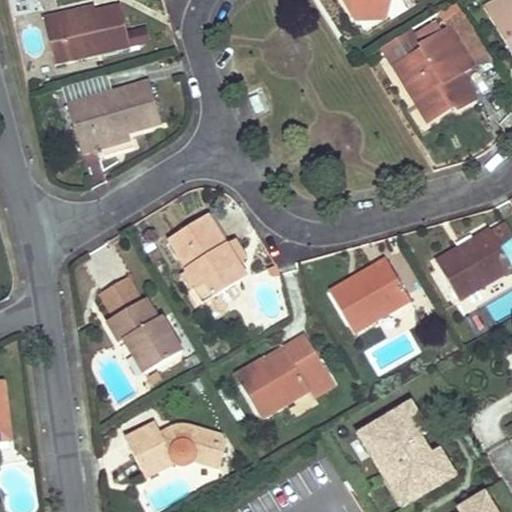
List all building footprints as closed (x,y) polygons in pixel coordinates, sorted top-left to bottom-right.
[(395,0),(340,0),(356,24),(392,2),(395,0)] [(511,0),(498,0),(484,9),(511,55),(511,0)] [(392,2),(356,24),(383,25),(392,2)] [(92,11),(59,18),(58,13),(40,16),(49,63),(125,49),(117,7),(92,11)] [(92,11),(92,7),(58,13),(59,18),(92,11)] [(451,65),(458,60),(465,56),(449,30),(416,51),(418,54),(393,70),(427,125),(454,108),(458,113),(475,103),(459,77),(451,65)] [(459,77),(473,68),(465,56),(458,60),(451,65),(459,77)] [(91,145),(127,135),(158,126),(146,84),(64,108),(77,155),(93,151),(91,145)] [(249,96),(255,111),(264,108),(258,92),(249,96)] [(91,145),(93,151),(128,141),(127,135),(91,145)] [(209,283),(219,299),(248,282),(240,269),(229,249),(212,222),(175,243),(193,274),(192,274),(200,289),(209,283)] [(507,266),(511,263),(511,243),(502,226),(489,234),(488,232),(474,240),(476,244),(458,255),(455,250),(434,262),(456,302),(510,271),(507,266)] [(474,240),(455,250),(458,255),(476,244),(474,240)] [(250,264),(239,244),(229,249),(240,269),(250,264)] [(369,270),(372,275),(355,285),(352,281),(328,295),(351,335),(408,302),(384,261),(369,270)] [(369,270),(352,281),(355,285),(372,275),(369,270)] [(200,289),(192,274),(187,277),(206,308),(219,299),(209,283),(200,289)] [(184,354),(163,317),(157,320),(146,301),(109,322),(121,344),(125,341),(146,376),(184,354)] [(305,337),(282,350),(285,356),(265,367),(262,362),(235,378),(258,419),(308,391),(304,383),(324,371),(305,337)] [(282,350),(262,362),(265,367),(285,356),(282,350)] [(0,441),(9,440),(0,382),(0,441)] [(411,406),(366,434),(380,457),(374,461),(388,483),(393,480),(408,503),(453,476),(437,450),(413,464),(403,447),(427,432),(411,406)] [(210,442),(212,434),(184,426),(163,437),(156,425),(124,442),(145,480),(183,459),(218,470),(225,447),(210,442)] [(494,511),(483,493),(456,510),(457,511),(494,511)]
